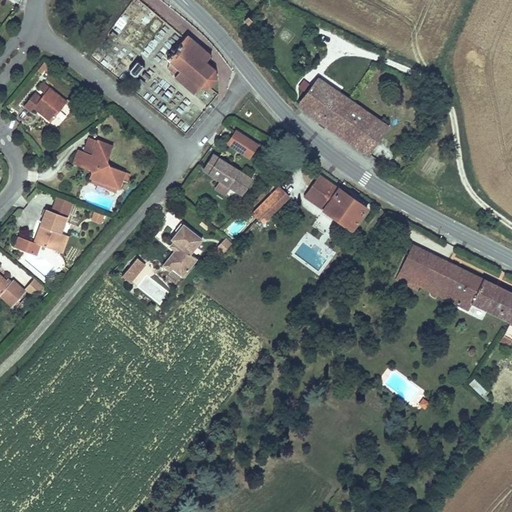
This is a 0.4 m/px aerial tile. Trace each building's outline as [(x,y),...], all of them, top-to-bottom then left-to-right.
[(243,18),(248,22),(251,17),(247,14),(243,18)] [(176,48),(174,50),(172,47),(170,49),(173,51),(171,54),(169,52),(168,54),(170,55),(167,59),(170,62),(168,64),(169,65),(167,67),(176,75),(174,77),(194,94),(200,87),(208,86),(209,88),(211,88),(210,86),(215,80),(217,81),(217,79),(215,78),(214,71),(216,70),(215,68),(213,69),(205,63),(211,56),(186,35),(184,38),(178,45),(176,44),(175,45),(177,47),(176,48)] [(41,73),(48,65),(44,62),(38,70),(41,73)] [(335,75),(346,84),(355,72),(343,64),(335,75)] [(299,103),(308,113),(327,86),(316,78),(299,103)] [(51,121),(67,102),(43,82),(38,88),(44,93),(41,98),(34,93),(24,105),(31,111),(34,107),(35,105),(44,113),(43,115),(51,121)] [(367,155),(387,128),(327,86),(308,113),(367,155)] [(44,113),(35,105),(34,107),(43,115),(44,113)] [(257,144),(236,131),(228,143),(249,157),(257,144)] [(92,155),(98,141),(90,137),(84,152),(92,155)] [(125,171),(109,166),(107,161),(113,146),(98,141),(92,155),(84,152),(79,150),(74,164),(80,166),(83,165),(89,167),(91,172),(89,177),(92,178),(118,188),(122,177),(127,179),(129,173),(125,171)] [(251,179),(213,155),(204,170),(242,194),(251,179)] [(367,208),(319,175),(304,196),(324,210),(323,211),(351,231),(367,208)] [(118,188),(92,178),(91,182),(116,192),(118,188)] [(264,222),(287,199),(276,189),(252,214),(258,219),(260,221),(261,219),(264,222)] [(67,217),(71,204),(57,198),(52,212),(67,217)] [(54,250),(61,233),(67,217),(52,212),(46,209),(34,242),(19,236),(15,247),(31,253),(35,243),(40,244),(54,250)] [(100,223),(104,214),(93,209),(89,219),(100,223)] [(197,259),(190,254),(202,239),(183,224),(171,239),(173,241),(173,242),(173,243),(172,246),(173,248),(175,250),(168,258),(175,264),(172,268),(183,277),(197,259)] [(62,253),(68,236),(61,233),(54,250),(62,253)] [(224,254),(233,245),(226,238),(217,247),(224,254)] [(36,255),(40,244),(35,243),(31,253),(36,255)] [(511,317),(511,293),(413,244),(396,279),(417,290),(420,285),(425,288),(429,281),(460,297),(457,304),(456,305),(468,310),(472,302),(510,321),(511,317)] [(224,254),(217,247),(215,249),(222,256),(224,254)] [(134,277),(145,264),(137,258),(127,270),(134,277)] [(175,264),(168,258),(163,265),(170,271),(172,268),(175,264)] [(9,284),(6,281),(0,275),(0,268),(1,267),(0,265),(0,295),(12,307),(25,291),(13,280),(11,282),(9,284)] [(134,277),(127,270),(122,276),(130,282),(134,277)] [(44,287),(34,278),(25,288),(35,297),(44,287)] [(460,297),(429,281),(425,288),(433,292),(433,291),(437,293),(437,294),(457,304),(460,297)] [(509,346),(511,340),(511,336),(504,333),(500,341),(509,346)] [(488,391),(474,379),(470,384),(487,401),(489,398),(486,395),(488,391)]
